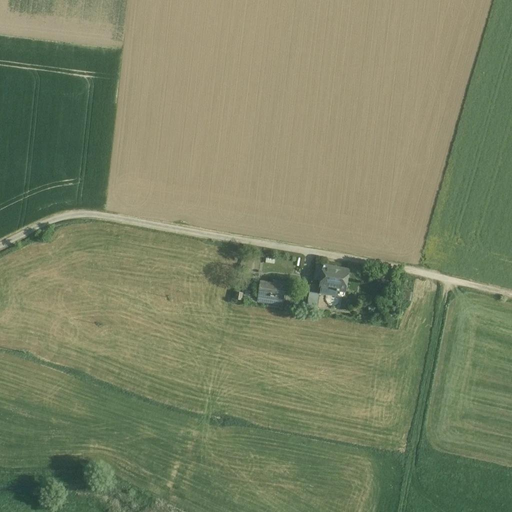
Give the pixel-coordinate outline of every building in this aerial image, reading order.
[(324,268),(317,266),(315,274),(318,275),(317,280),(321,281),(324,268)] [(331,290),(335,269),(324,267),(324,268),(321,281),(320,288),(321,288),(331,290)] [(349,271),(335,269),(331,290),(344,292),(345,292),(349,271)] [(286,287),(261,283),(259,296),(275,298),(284,300),(286,287)] [(343,300),(344,292),(331,290),(321,288),(320,295),(328,296),(328,298),(343,300)] [(243,293),(236,292),(235,300),(242,301),(242,300),(243,294),(243,293)] [(412,293),(405,292),(403,300),(410,301),(412,293)] [(274,305),(275,298),(259,296),(259,297),(243,294),(242,300),(274,305)] [(395,314),(387,313),(386,319),(394,321),(395,314)]
